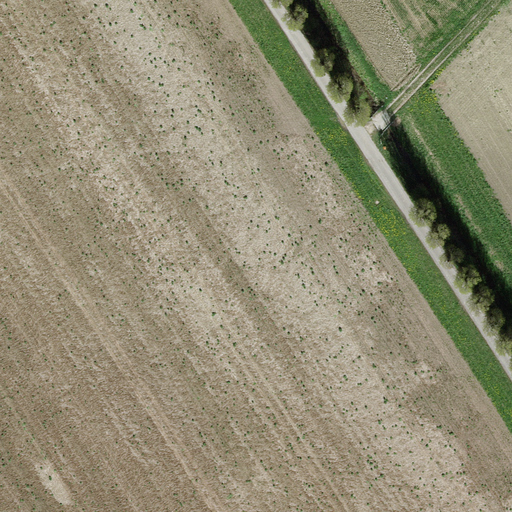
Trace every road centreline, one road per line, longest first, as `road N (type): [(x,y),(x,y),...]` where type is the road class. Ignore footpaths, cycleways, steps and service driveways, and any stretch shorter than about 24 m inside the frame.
road 1 (track): [(270,0),(511,377)]
road 2 (track): [(363,139),(491,0)]
